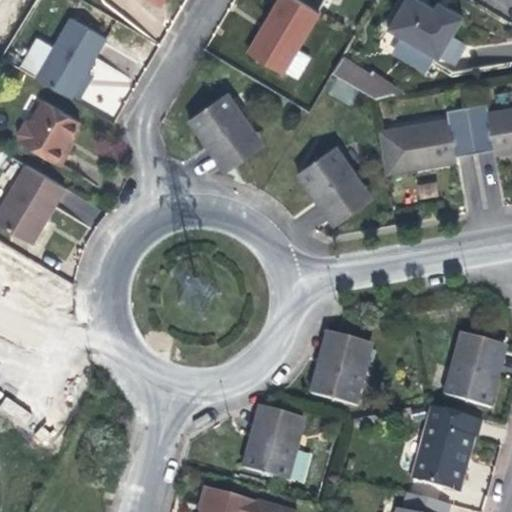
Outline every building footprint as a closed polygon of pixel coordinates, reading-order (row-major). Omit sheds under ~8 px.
[(273,0),(261,21),(243,51),(277,72),(314,12),(292,0),(273,0)] [(460,15),(443,5),(439,12),(430,8),(417,0),(399,0),(388,20),(384,26),(383,27),(435,58),(460,15)] [(439,12),(443,5),(439,3),(434,0),(430,8),(439,12)] [(388,20),(382,17),(379,23),(384,26),(388,20)] [(103,41),(67,20),(32,80),(68,101),(88,67),(103,41)] [(359,90),(367,77),(342,60),(333,74),(359,90)] [(394,95),(367,77),(359,90),(372,99),(394,95)] [(243,119),(224,91),(184,119),(203,146),(211,141),(217,149),(226,162),(251,145),(236,123),(243,119)] [(68,138),(77,121),(41,100),(29,120),(22,122),(15,134),(16,141),(15,144),(56,168),(66,151),(62,148),(68,138)] [(485,105),(465,108),(473,154),(493,151),(494,157),(511,154),(511,108),(487,113),(485,105)] [(473,154),(465,108),(444,112),(445,120),(378,131),(384,168),(415,162),(417,170),(431,167),(455,163),(454,157),(473,154)] [(307,192),(313,201),(320,196),(335,217),(360,201),(345,180),(352,175),(333,146),(294,172),(307,192)] [(415,162),(384,168),(385,175),(417,170),(415,162)] [(23,168),(0,206),(0,229),(29,246),(45,218),(61,190),(23,168)] [(312,377),(307,397),(353,409),(361,379),(353,376),(360,350),(330,342),(323,368),(315,366),(312,377)] [(451,368),(442,401),(490,413),(495,393),(498,381),(491,379),(498,354),(466,346),(460,371),(451,368)] [(250,437),(242,469),(288,480),(296,448),(288,446),(295,420),(265,413),(260,433),(259,439),(250,437)] [(444,486),(460,490),(468,461),(473,442),(477,443),(482,426),(432,413),(414,484),(442,491),(444,486)] [(459,496),(460,490),(444,486),(442,491),(459,496)] [(283,511),(202,490),(198,504),(201,505),(199,511),(283,511)] [(446,511),(447,508),(406,497),(401,511),(446,511)]
